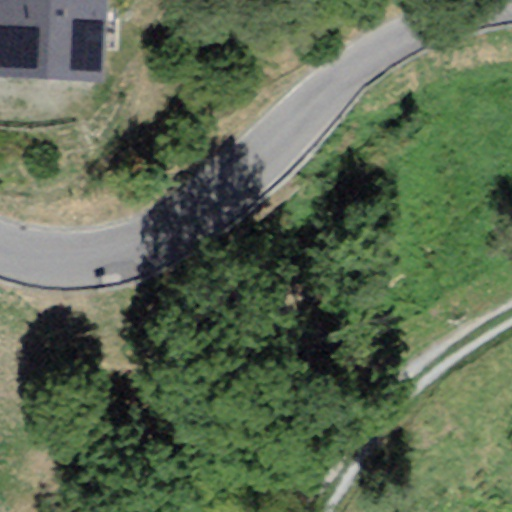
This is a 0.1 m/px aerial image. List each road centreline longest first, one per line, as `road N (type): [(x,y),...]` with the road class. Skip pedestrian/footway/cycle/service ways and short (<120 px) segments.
road 1 (tertiary): [(0,244),(104,262),(161,245),(392,42),(511,8)]
road 2 (track): [(311,511),(382,415),(439,360),(511,310)]
